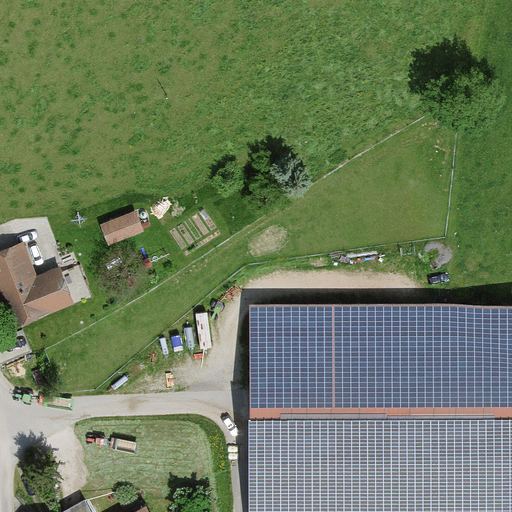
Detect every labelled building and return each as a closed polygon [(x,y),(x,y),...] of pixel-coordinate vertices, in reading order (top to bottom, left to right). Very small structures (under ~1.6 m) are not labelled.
[(109,240),(146,226),(139,205),(101,219),(109,240)] [(0,250),(0,309),(7,328),(70,304),(56,266),(35,274),(23,242),(0,250)] [(511,511),(511,299),(245,304),(248,511),(511,511)] [(96,511),(120,511),(142,502),(131,479),(90,497),(96,511)] [(64,511),(144,511),(141,506),(130,511),(85,511),(80,503),(64,511)]
